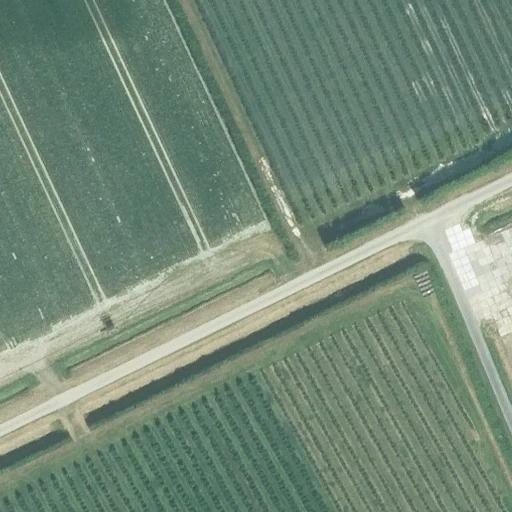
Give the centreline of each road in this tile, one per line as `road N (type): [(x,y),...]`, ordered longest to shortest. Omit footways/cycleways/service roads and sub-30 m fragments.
road 1 (unclassified): [(0,433),(432,223)]
road 2 (unclassified): [(511,412),(432,223)]
